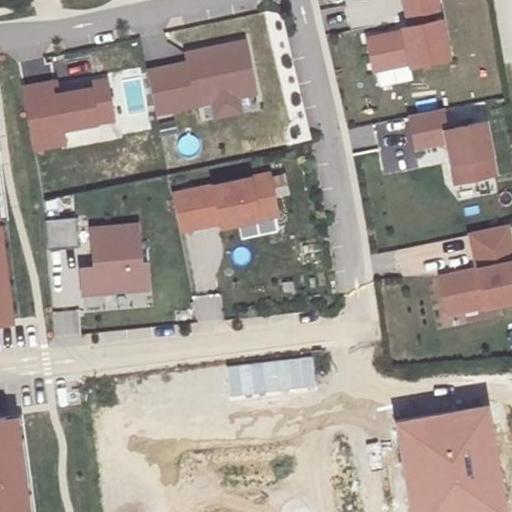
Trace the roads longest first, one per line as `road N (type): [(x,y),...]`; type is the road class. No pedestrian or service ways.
road 1 (residential): [(0,369),(347,328),(361,312),(300,0)]
road 2 (residential): [(206,0),(0,39)]
